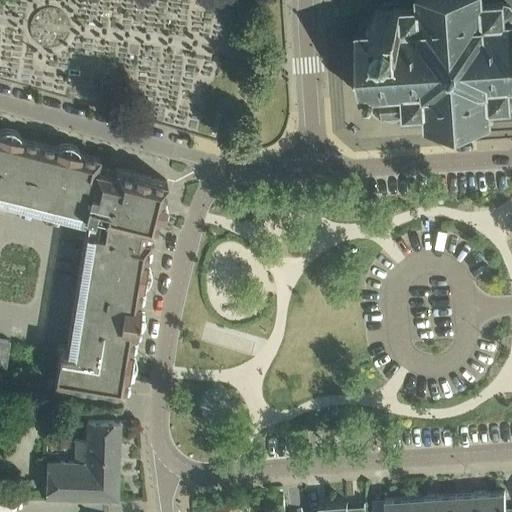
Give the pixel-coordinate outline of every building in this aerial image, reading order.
[(511,0),(393,0),(393,2),(380,3),(381,4),(375,5),(375,11),(372,11),(369,14),(370,18),(368,18),(365,18),(363,20),(361,21),(360,23),(359,25),(359,26),(359,28),(356,28),(361,95),(365,94),(366,98),(368,101),(372,100),(372,101),(372,103),(373,105),(373,107),(374,108),(375,109),(376,110),(378,111),(379,111),(382,112),(383,112),(383,114),(388,114),(389,117),(401,116),(402,123),(426,122),(426,123),(452,121),(452,125),(466,124),(466,120),(492,118),(491,106),(511,104),(511,0)] [(101,223),(114,173),(96,168),(99,156),(80,151),(77,150),(78,147),(76,146),(75,145),(73,144),(71,143),(69,142),(66,142),(65,142),(62,142),(60,142),(59,143),(58,145),(56,145),(20,137),(21,136),(18,135),(19,133),(17,131),(15,129),(13,128),(10,127),(7,127),(5,127),(1,127),(0,127),(0,197),(87,220),(101,223)] [(116,167),(114,173),(101,223),(87,220),(86,230),(144,240),(146,228),(153,230),(166,179),(116,167)] [(149,240),(144,240),(86,230),(80,261),(144,272),(146,259),(149,240)] [(142,284),(144,272),(80,261),(75,290),(138,301),(141,284),(142,284)] [(135,332),(139,303),(140,301),(138,301),(75,290),(70,321),(133,332),(135,332)] [(130,349),(133,332),(70,321),(65,350),(124,360),(124,361),(129,362),(131,349),(130,349)] [(10,339),(0,337),(0,364),(5,366),(10,339)] [(127,374),(129,362),(124,361),(124,360),(65,350),(59,349),(53,381),(122,392),(122,393),(124,393),(127,374)] [(46,460),(45,498),(109,499),(109,501),(110,501),(110,499),(117,499),(120,420),(87,419),(86,438),(75,438),(75,461),(46,460)] [(511,511),(511,506),(506,507),(505,490),(481,491),(482,511),(511,511)] [(482,511),(481,491),(457,493),(458,511),(482,511)] [(285,507),(283,493),(267,495),(268,509),(285,507)] [(458,511),(457,493),(433,494),(434,511),(458,511)] [(434,511),(433,494),(409,496),(410,511),(434,511)] [(410,511),(409,496),(385,498),(385,511),(410,511)] [(238,511),(237,499),(208,502),(208,511),(238,511)] [(319,511),(365,511),(366,504),(366,499),(365,499),(365,504),(348,505),(348,500),(325,502),(319,502),(320,511),(319,511)]
